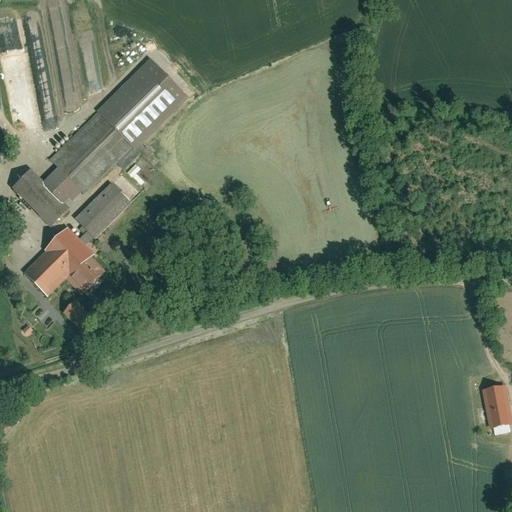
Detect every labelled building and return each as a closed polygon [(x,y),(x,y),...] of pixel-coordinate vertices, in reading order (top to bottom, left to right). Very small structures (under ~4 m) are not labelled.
[(79,33),(92,32),(90,1),(75,1),(76,21),(79,21),(79,33)] [(51,4),(52,22),(64,21),(62,3),(51,4)] [(191,97),(151,57),(96,112),(134,152),(191,97)] [(86,199),(134,152),(96,112),(47,159),(57,170),(80,194),(86,199)] [(128,171),(133,177),(142,170),(137,164),(128,171)] [(80,194),(57,170),(43,184),(66,208),(80,194)] [(31,171),(11,190),(51,231),(71,212),(66,208),(43,184),(31,171)] [(132,203),(111,183),(73,221),(95,242),(132,203)] [(106,271),(67,232),(24,274),(49,300),(67,283),(80,296),(106,271)] [(90,314),(76,301),(63,314),(77,327),(90,314)] [(511,423),(503,386),(482,391),(492,432),(511,427),(511,423)]
